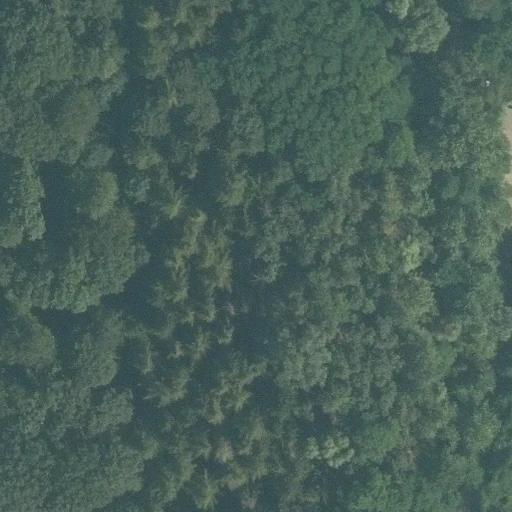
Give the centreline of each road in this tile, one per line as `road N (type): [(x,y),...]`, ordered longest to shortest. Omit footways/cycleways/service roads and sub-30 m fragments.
road 1 (track): [(116,0),(114,374),(124,511)]
road 2 (track): [(456,449),(445,432),(437,305),(394,65),(397,0)]
